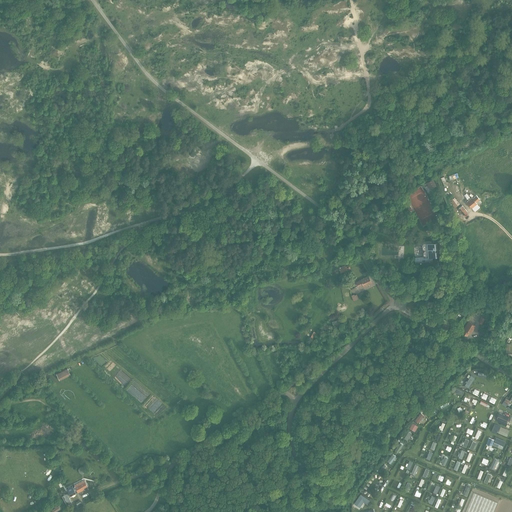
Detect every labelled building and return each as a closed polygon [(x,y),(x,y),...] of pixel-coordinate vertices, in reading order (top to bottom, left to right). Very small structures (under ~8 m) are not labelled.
[(470,164),(467,159),(456,165),(458,170),(470,164)] [(433,180),(427,183),(430,190),(437,187),(433,180)] [(472,197),(467,202),(472,208),(478,203),(477,202),(480,199),(477,195),(473,198),(472,197)] [(454,197),(449,201),(454,208),(459,204),(454,197)] [(462,206),(458,209),(463,215),(467,212),(462,206)] [(449,235),(454,240),(458,236),(454,231),(449,235)] [(432,261),(432,256),(439,255),(439,250),(438,250),(438,242),(435,243),(435,242),(422,243),(424,257),(415,257),(416,262),(420,262),(420,263),(422,263),(422,262),(430,262),(430,261),(432,261)] [(368,286),(369,286),(369,285),(372,283),(369,276),(357,282),(359,286),(363,284),(364,287),(368,285),(368,286)] [(338,317),(331,319),(334,327),(340,325),(338,317)] [(384,324),(389,329),(394,324),(389,319),(384,324)] [(476,325),(469,321),(462,332),(467,335),(470,332),(471,333),(476,325)] [(59,380),(70,375),(67,369),(56,375),(59,380)] [(466,385),(470,387),(475,377),(471,375),(466,385)] [(499,413),(497,418),(507,422),(509,417),(499,413)] [(492,432),(497,434),(500,426),(500,425),(500,423),(496,421),(492,432)] [(410,428),(416,431),(419,426),(413,422),(410,428)] [(496,438),(493,445),(498,447),(499,445),(503,446),(505,442),(496,438)] [(395,450),(399,452),(404,444),(400,442),(395,450)] [(391,463),(397,457),(394,453),(387,460),(391,463)] [(445,483),(451,487),(454,483),(449,479),(445,483)] [(72,486),(66,489),(70,496),(76,493),(75,492),(77,491),(78,492),(84,489),(83,488),(87,486),(84,481),(83,482),(83,481),(74,485),(75,486),(73,487),(72,486)] [(493,511),(498,502),(474,492),(464,511),(493,511)] [(68,505),(71,504),(66,493),(62,495),(64,499),(65,499),(68,505)] [(414,511),(416,505),(411,503),(407,511),(411,511),(412,510),(414,511)]
